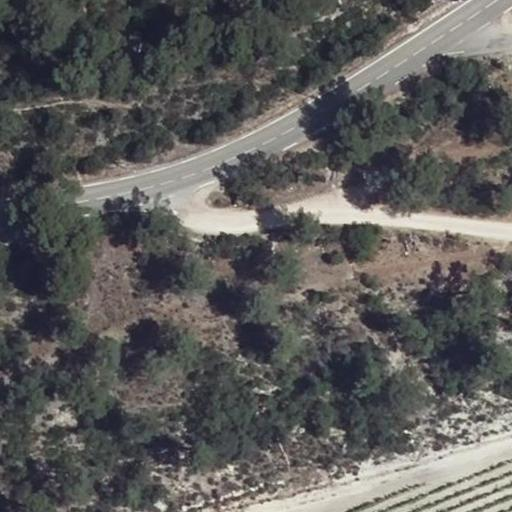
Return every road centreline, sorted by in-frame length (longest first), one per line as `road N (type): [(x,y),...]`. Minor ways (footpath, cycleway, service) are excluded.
road 1 (track): [(0,377),(318,290),(511,247)]
road 2 (secondary): [(177,185),(371,84),(482,13)]
road 3 (residential): [(177,185),(249,210),(413,205),(511,224)]
road 4 (track): [(258,511),(511,435)]
road 5 (secondary): [(0,211),(177,185)]
